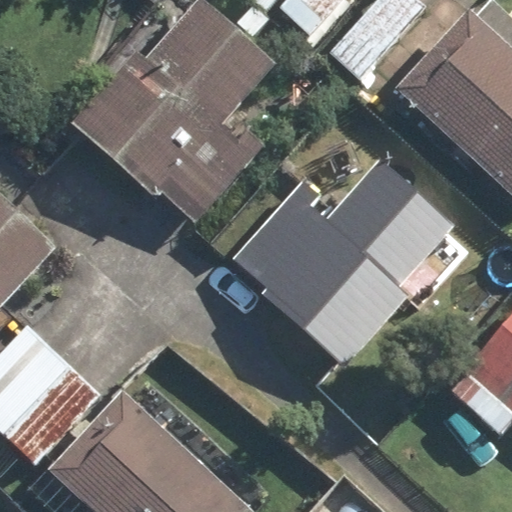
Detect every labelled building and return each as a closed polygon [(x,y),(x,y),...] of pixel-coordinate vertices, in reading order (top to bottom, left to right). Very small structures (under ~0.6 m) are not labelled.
[(170,192),(203,222),(271,145),(255,131),(244,143),(228,128),(283,65),(209,0),(154,61),(145,54),(82,124),(165,198),(170,192)] [(343,0),(289,0),(275,15),(304,42),(343,0)] [(417,16),(400,0),(384,0),(327,61),(351,84),(417,16)] [(402,91),(511,190),(511,42),(475,9),(402,91)] [(243,115),(232,126),(245,140),(257,128),(243,115)] [(270,296),(354,370),(417,297),(407,289),(462,228),(388,161),(333,223),(318,209),(328,197),(310,182),(241,260),(275,290),(270,296)] [(0,316),(64,248),(0,188),(0,316)] [(511,427),(511,324),(454,389),(506,434),(511,427)] [(0,359),(0,428),(42,468),(107,396),(31,326),(0,359)] [(57,470),(102,511),(256,511),(127,392),(57,470)]
